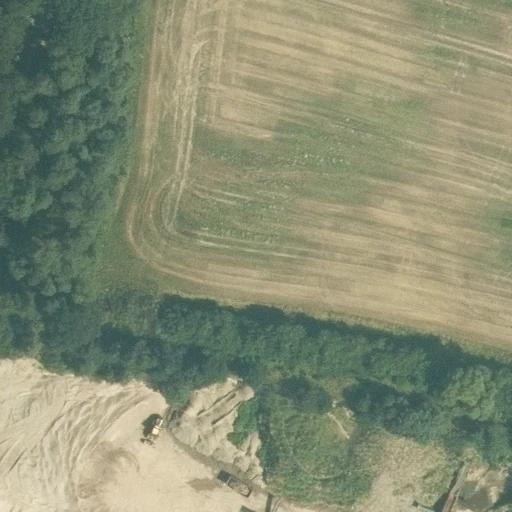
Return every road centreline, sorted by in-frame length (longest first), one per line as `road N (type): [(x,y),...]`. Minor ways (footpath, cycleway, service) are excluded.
road 1 (track): [(511,420),(0,305)]
road 2 (unclassified): [(0,120),(38,0)]
